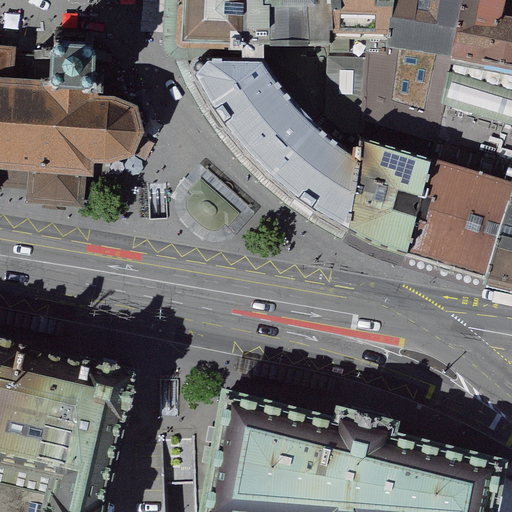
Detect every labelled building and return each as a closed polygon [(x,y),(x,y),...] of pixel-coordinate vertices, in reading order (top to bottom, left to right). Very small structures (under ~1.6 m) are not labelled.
[(231,59),(245,60),(248,0),(185,0),(182,55),(231,59)] [(332,0),(248,0),(245,60),(270,61),(269,75),(278,87),(290,100),(301,111),(321,132),(333,143),(347,134),(361,142),(370,59),(352,60),(333,60),(332,0)] [(332,0),(333,60),(352,60),(352,52),(369,51),(370,59),(393,58),(401,4),(401,0),(332,0)] [(425,110),(401,100),(406,59),(453,67),(454,59),(465,0),(428,0),(427,9),(401,4),(393,58),(370,59),(361,142),(438,167),(451,86),(452,80),(433,76),(425,110)] [(511,0),(465,0),(454,59),(511,69),(511,0)] [(91,176),(112,178),(135,166),(143,142),(132,119),(107,110),(90,109),(93,62),(35,58),(33,93),(8,92),(10,55),(0,54),(0,180),(32,183),(30,214),(82,217),(84,189),(90,190),(91,176)] [(270,61),(245,60),(231,59),(230,72),(200,72),(194,74),(192,80),(194,90),(207,116),(218,130),(226,142),(245,165),(266,187),(288,205),(319,229),(337,240),(349,246),(358,162),(333,143),(321,132),(301,111),(290,100),(278,87),(269,75),(270,61)] [(418,267),(489,288),(511,202),(511,103),(451,86),(438,167),(418,267)] [(361,142),(358,162),(349,246),(361,251),(389,264),(417,272),(418,267),(438,167),(361,142)] [(195,199),(188,207),(188,211),(188,215),(190,219),(193,223),(207,234),(210,236),(215,236),(219,236),(223,234),(228,228),(231,231),(242,218),(203,183),(191,196),(195,199)] [(511,202),(489,288),(511,292),(511,202)] [(106,511),(124,437),(139,372),(0,339),(0,511),(106,511)] [(511,511),(511,474),(503,470),(508,450),(430,434),(432,423),(404,417),(367,407),(366,418),(221,392),(215,429),(201,511),(511,511)]
